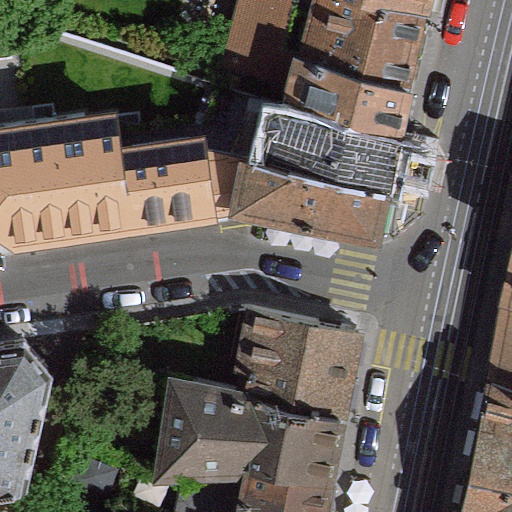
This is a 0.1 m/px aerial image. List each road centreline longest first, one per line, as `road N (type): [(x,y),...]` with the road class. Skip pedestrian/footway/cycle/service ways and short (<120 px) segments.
road 1 (residential): [(460,302),(226,252),(0,286)]
road 2 (residential): [(511,54),(460,302)]
road 3 (residential): [(460,302),(416,511)]
